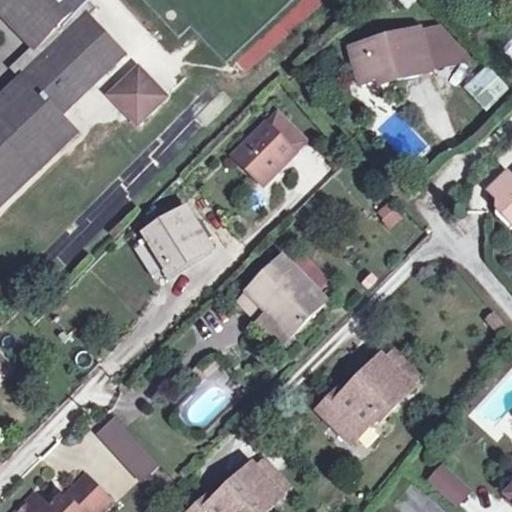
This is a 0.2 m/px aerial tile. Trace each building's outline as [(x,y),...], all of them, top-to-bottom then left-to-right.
[(0,207),(77,134),(60,116),(124,55),(89,17),(96,10),(87,0),(0,0),(0,11),(35,48),(13,68),(22,78),(0,99),(0,207)] [(350,49),(360,86),(396,75),(398,82),(432,73),(420,30),(350,49)] [(488,112),(510,91),(488,68),(466,89),(488,112)] [(165,98),(139,70),(111,96),(138,124),(165,98)] [(277,113),(267,124),(296,153),(307,142),(277,113)] [(267,124),(234,157),(264,186),(296,153),(267,124)] [(511,180),(505,174),(488,191),(507,209),(503,213),(511,222),(511,180)] [(186,213),(149,236),(169,268),(190,255),(193,260),(210,250),(186,213)] [(169,268),(149,236),(135,244),(154,275),(169,268)] [(254,287),(248,293),(270,315),(291,337),(326,302),(283,259),(276,265),(254,287)] [(254,287),(276,265),(271,260),(249,281),(254,287)] [(262,322),(270,315),(248,293),(237,304),(258,324),(262,322)] [(499,330),(504,326),(494,314),(489,318),(499,330)] [(284,344),(291,337),(270,315),(262,322),(284,344)] [(211,356),(193,374),(202,382),(177,407),(202,432),(245,389),(211,356)] [(383,360),(358,384),(347,395),(342,390),(323,410),(353,442),(378,416),(382,420),(413,389),(383,360)] [(493,438),(511,416),(511,367),(469,418),(493,438)] [(353,379),(342,390),(347,395),(358,384),(353,379)] [(140,485),(160,467),(114,416),(94,434),(140,485)] [(265,457),(254,467),(282,499),(293,487),(265,457)] [(443,464),(427,480),(456,509),(472,493),(443,464)] [(267,511),(282,499),(254,467),(228,491),(217,501),(212,496),(194,511),(267,511)] [(100,511),(111,501),(86,475),(53,510),(37,493),(18,511),(100,511)] [(224,485),(212,496),(217,501),(228,491),(224,485)]
